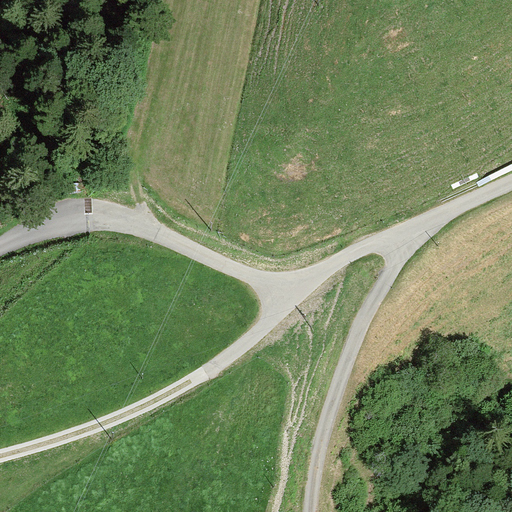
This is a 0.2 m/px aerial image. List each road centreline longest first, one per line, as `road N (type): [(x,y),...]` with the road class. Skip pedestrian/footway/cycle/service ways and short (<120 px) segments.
road 1 (track): [(0,247),(89,222),(123,224),(297,294)]
road 2 (track): [(310,511),(315,467),(360,328),(418,223)]
road 3 (unclassified): [(297,294),(347,255),(511,180)]
road 4 (unclassified): [(297,294),(205,373)]
